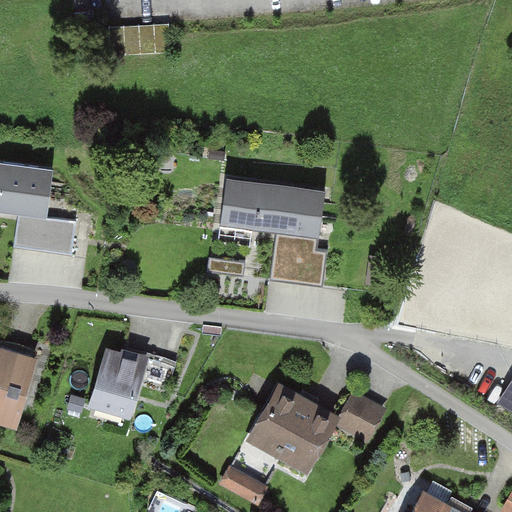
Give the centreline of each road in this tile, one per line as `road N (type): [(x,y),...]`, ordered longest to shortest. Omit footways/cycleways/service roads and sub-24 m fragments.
road 1 (residential): [(0,294),(350,319)]
road 2 (unknown): [(350,319),(361,368),(511,446)]
